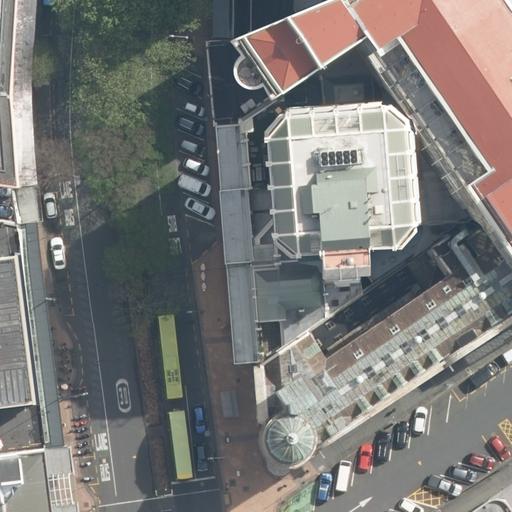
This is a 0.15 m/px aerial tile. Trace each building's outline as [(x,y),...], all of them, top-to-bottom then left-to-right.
[(0,0),(0,190),(15,193),(4,104),(11,0),(0,0)] [(348,1),(347,0),(315,0),(284,12),(246,26),(242,28),(230,32),(230,37),(220,38),(207,38),(213,125),(215,125),(226,124),(238,123),(272,98),(283,90),(321,65),(331,58),(369,32),(348,1)] [(209,0),(211,33),(219,33),(230,32),(242,28),(246,26),(284,12),(315,0),(209,0)] [(511,0),(347,0),(348,1),(369,32),(378,47),(462,172),(468,182),(485,207),(505,235),(511,246),(511,0)] [(226,124),(215,125),(220,192),(225,254),(226,266),(235,366),(254,364),(257,364),(261,363),(261,362),(285,346),(310,330),(328,317),(363,293),(432,245),(463,224),(486,208),(468,182),(462,172),(378,47),(369,32),(331,58),(321,65),(283,90),(272,98),(238,123),(226,124)] [(0,256),(13,254),(33,405),(0,409),(0,450),(47,445),(15,193),(0,190),(0,256)] [(511,246),(505,235),(486,208),(463,224),(432,245),(363,293),(328,317),(310,330),(285,346),(261,362),(261,363),(257,364),(254,364),(257,388),(260,426),(261,438),(263,447),(265,453),(269,458),(270,459),(274,463),(280,466),(288,468),(291,468),(296,468),(302,467),(309,464),(314,460),(320,456),(374,420),(372,418),(410,391),(448,365),(450,367),(504,332),(502,330),(511,323),(511,246)] [(0,409),(33,405),(13,254),(0,256),(0,409)] [(232,418),(239,417),(236,392),(229,393),(221,394),(224,419),(232,418)] [(0,511),(55,511),(47,445),(0,450),(0,511)] [(511,511),(508,506),(501,503),(491,503),(477,511),(511,511)]
